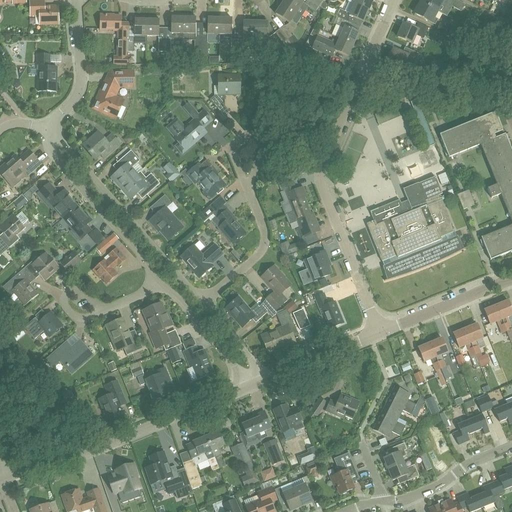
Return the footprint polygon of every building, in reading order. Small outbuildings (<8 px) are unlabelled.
[(305,11),(300,7),(303,3),(298,0),(284,0),(282,4),(296,13),(302,17),(305,11)] [(319,6),(309,0),(305,0),(303,4),(316,12),(319,6)] [(309,0),(319,6),(324,9),(327,5),(320,0),(309,0)] [(355,0),(354,4),(369,10),(373,0),(355,0)] [(444,0),(422,0),(421,2),(437,11),(440,5),(445,7),(448,2),(444,0)] [(465,4),(456,0),(453,0),(450,6),(461,12),(465,4)] [(40,25),(59,25),(58,6),(45,6),(45,1),(31,2),(31,17),(40,16),(40,25)] [(354,4),(348,1),(344,11),(340,9),(337,17),(347,21),(349,15),(364,22),(369,10),(354,4)] [(437,11),(421,2),(415,13),(435,24),(438,19),(434,17),(437,11)] [(302,17),(296,13),(282,4),(275,14),(289,23),(291,21),(297,25),(302,17)] [(183,40),(184,17),(180,17),(180,15),(172,15),(172,17),(171,17),(171,38),(165,38),(165,52),(170,52),(171,42),(183,42),(183,40)] [(187,17),(184,17),(183,40),(196,40),(195,50),(201,50),(202,36),(195,36),(195,23),(195,17),(195,15),(187,15),(187,17)] [(128,65),(128,51),(128,38),(128,23),(121,23),(121,16),(101,16),(101,30),(117,30),(117,56),(113,56),(113,65),(128,65)] [(135,19),(134,43),(146,44),(147,36),(147,20),(143,20),(143,18),(136,17),(136,20),(135,19)] [(344,28),(339,38),(354,45),(359,33),(345,26),(347,21),(337,17),(334,24),(344,28)] [(147,36),(159,37),(160,20),(158,20),(158,18),(151,18),(151,20),(147,20),(147,36)] [(220,35),(220,18),(208,18),(207,24),(208,36),(202,36),(201,50),(201,64),(208,64),(208,56),(207,56),(208,50),(208,40),(220,40),(220,35)] [(232,38),(232,36),(232,18),(220,18),(220,35),(224,35),(224,38),(232,38)] [(256,39),(256,22),(244,22),(243,38),(256,39)] [(256,22),(256,39),(268,39),(268,22),(256,22)] [(424,38),(429,27),(418,23),(416,28),(404,23),(398,37),(412,43),(415,35),(424,38)] [(456,40),(460,32),(440,23),(436,32),(456,40)] [(285,26),(280,29),(288,40),(293,36),(285,26)] [(280,29),(275,33),(283,44),(288,40),(280,29)] [(349,56),(354,45),(339,38),(338,42),(332,40),(332,42),(318,35),(311,49),(332,58),(335,51),(349,56)] [(228,57),(237,58),(238,40),(232,40),(231,53),(228,53),(228,57)] [(243,40),(238,40),(237,58),(250,58),(250,53),(247,53),(248,43),(243,43),(243,40)] [(414,65),(419,54),(409,49),(406,54),(393,49),(387,62),(403,69),(406,62),(414,65)] [(57,92),(57,68),(50,68),(51,55),(37,55),(37,64),(39,64),(38,91),(57,92)] [(66,56),(57,56),(57,64),(66,63),(66,56)] [(127,88),(134,88),(134,71),(111,70),(93,108),(116,119),(125,100),(114,95),(120,84),(127,84),(127,88)] [(240,75),(218,75),(219,95),(214,96),(210,99),(224,116),(229,112),(225,107),(225,95),(241,95),(240,75)] [(428,147),(435,144),(416,99),(410,102),(428,147)] [(191,117),(192,116),(195,120),(185,128),(177,118),(165,128),(174,138),(174,137),(186,151),(206,133),(203,129),(212,120),(204,111),(199,115),(197,112),(189,102),(183,108),(190,116),(191,117)] [(374,114),(379,125),(406,114),(401,104),(374,114)] [(433,112),(424,116),(427,124),(436,120),(433,112)] [(495,112),(440,135),(449,158),(485,143),(484,141),(495,136),(494,134),(503,131),(495,112)] [(105,150),(109,154),(120,144),(112,135),(106,140),(99,132),(83,146),(95,159),(105,150)] [(511,150),(505,134),(496,138),(495,136),(484,141),(485,143),(501,183),(487,189),(492,198),(505,193),(511,210),(511,150)] [(29,149),(19,158),(16,155),(0,168),(0,172),(13,188),(41,164),(32,153),(29,149)] [(138,174),(132,168),(140,161),(131,150),(118,162),(123,168),(113,177),(116,180),(115,181),(121,189),(138,174)] [(184,177),(186,175),(188,177),(188,176),(195,184),(197,183),(211,199),(226,186),(213,171),(215,169),(207,160),(202,164),(199,162),(188,172),(186,169),(181,174),(184,177)] [(181,175),(180,174),(170,162),(163,168),(168,174),(165,176),(171,183),(181,175)] [(286,170),(275,174),(279,182),(289,178),(286,170)] [(146,178),(140,172),(138,174),(121,189),(128,196),(129,195),(132,199),(142,190),(147,195),(161,183),(152,173),(146,178)] [(441,185),(449,182),(445,173),(438,176),(441,185)] [(370,212),(374,221),(367,224),(384,266),(383,266),(387,280),(389,279),(412,272),(434,263),(455,253),(464,248),(458,235),(457,236),(440,195),(442,194),(435,177),(418,183),(403,189),(408,200),(401,203),(400,200),(370,212)] [(293,181),(281,186),(284,196),(287,195),(294,212),(307,206),(304,197),(306,197),(302,188),(296,190),(293,181)] [(64,218),(77,206),(65,191),(66,190),(65,189),(60,194),(50,183),(39,193),(52,208),(54,206),(64,218)] [(469,191),(458,196),(463,211),(475,206),(469,191)] [(22,195),(13,202),(20,210),(28,202),(22,195)] [(168,241),(175,235),(184,228),(166,208),(172,203),(166,195),(151,208),(157,215),(150,221),(156,229),(157,228),(168,241)] [(227,203),(221,196),(201,213),(200,213),(197,215),(204,223),(224,205),(227,203)] [(77,206),(64,218),(73,229),(72,230),(80,240),(91,230),(86,225),(92,220),(91,219),(90,220),(77,206)] [(294,212),(286,215),(290,226),(298,222),(300,228),(297,229),(304,246),(317,241),(314,233),(318,232),(314,223),(316,222),(312,213),(311,214),(307,206),(294,212)] [(228,210),(217,219),(222,225),(219,228),(234,245),(246,234),(236,222),(232,217),(233,216),(228,210)] [(0,236),(0,237),(9,248),(20,239),(17,235),(14,232),(22,225),(21,223),(26,219),(20,212),(15,216),(14,215),(0,226),(0,228),(4,233),(0,236)] [(275,220),(268,222),(271,230),(278,227),(275,220)] [(511,229),(483,242),(491,260),(511,251),(511,229)] [(0,255),(9,248),(0,237),(0,255)] [(113,245),(108,238),(95,249),(101,255),(113,245)] [(293,253),(288,242),(280,245),(284,256),(293,253)] [(212,264),(223,255),(215,246),(203,256),(194,246),(181,257),(193,271),(199,279),(214,266),(212,264)] [(119,265),(126,259),(116,248),(109,254),(112,257),(107,262),(105,260),(94,269),(107,283),(117,274),(112,268),(117,263),(119,265)] [(308,270),(299,273),(304,285),(313,281),(332,274),(329,267),(327,262),(329,261),(325,250),(315,254),(315,256),(304,260),(308,269),(308,270)] [(246,262),(239,253),(235,257),(231,251),(227,254),(233,262),(238,259),(242,265),(246,262)] [(81,260),(76,255),(73,252),(60,263),(68,273),(82,262),(81,260)] [(26,267),(36,279),(40,275),(45,280),(59,267),(51,257),(43,265),(37,258),(26,267)] [(275,292),(266,300),(275,311),(287,300),(282,295),(291,285),(274,266),(262,277),(275,292)] [(24,306),(28,303),(38,294),(29,284),(36,279),(26,267),(3,287),(11,296),(14,294),(24,306)] [(328,304),(323,293),(315,296),(317,302),(322,315),(324,314),(330,328),(344,323),(335,301),(328,304)] [(266,313),(268,312),(272,317),(276,314),(277,314),(275,311),(266,300),(260,307),(257,303),(250,310),(239,297),(226,309),(243,328),(252,320),(255,323),(266,314),(266,313)] [(283,309),(284,311),(286,309),(290,315),(298,308),(292,301),(283,309)] [(511,328),(511,329),(507,317),(511,315),(511,309),(509,301),(497,306),(507,331),(511,343),(511,342),(511,328)] [(161,329),(172,324),(167,312),(165,313),(161,303),(143,311),(152,332),(150,333),(156,348),(170,343),(166,334),(163,335),(161,329)] [(502,334),(507,331),(497,306),(485,310),(490,324),(497,321),(502,334)] [(300,331),(311,326),(303,309),(293,314),(300,331)] [(277,314),(276,314),(280,323),(285,321),(287,326),(269,334),(270,336),(263,339),(269,353),(288,345),(289,346),(296,343),(289,330),(296,328),(287,310),(277,314)] [(36,318),(25,327),(35,339),(44,331),(50,337),(63,326),(51,312),(47,316),(46,317),(40,322),(36,318)] [(106,326),(113,341),(115,340),(119,350),(124,348),(127,355),(143,348),(135,330),(128,333),(122,319),(106,326)] [(23,332),(16,324),(8,331),(15,339),(23,332)] [(477,324),(466,329),(476,354),(481,352),(478,345),(476,341),(483,338),(477,324)] [(466,329),(454,334),(459,348),(466,345),(468,350),(471,356),(476,354),(466,329)] [(443,360),(441,355),(448,352),(442,339),(431,343),(441,369),(446,367),(443,360)] [(71,373),(92,355),(80,341),(68,351),(63,346),(47,359),(53,367),(60,361),(71,373)] [(432,366),(434,365),(436,371),(439,369),(441,369),(431,343),(419,348),(424,362),(430,360),(432,366)] [(186,350),(184,351),(190,367),(193,366),(198,379),(214,372),(205,350),(199,352),(197,346),(186,350)] [(181,361),(175,347),(167,351),(172,365),(181,361)] [(476,354),(471,356),(475,367),(480,365),(477,358),(476,354)] [(456,358),(460,369),(467,366),(462,355),(456,358)] [(486,355),(477,358),(480,365),(481,367),(489,364),(486,355)] [(141,367),(139,363),(130,367),(131,371),(134,378),(144,374),(141,367)] [(155,401),(169,395),(163,383),(170,380),(165,368),(158,371),(160,375),(146,380),(155,401)] [(436,371),(442,386),(446,384),(439,369),(436,371)] [(425,373),(419,375),(423,385),(429,383),(425,373)] [(104,387),(108,396),(99,399),(107,420),(123,414),(120,407),(126,405),(117,381),(110,384),(104,387)] [(416,405),(408,400),(411,394),(395,386),(389,397),(414,410),(414,409),(416,405)] [(345,419),(346,417),(353,420),(360,402),(341,394),(337,403),(330,400),(326,411),(345,419)] [(488,395),(483,398),(488,410),(494,408),(500,422),(507,419),(509,424),(511,423),(511,417),(507,405),(500,407),(497,400),(491,403),(488,395)] [(414,410),(389,397),(384,408),(400,416),(403,410),(416,418),(419,412),(414,409),(414,410)] [(439,413),(432,397),(425,400),(432,416),(439,413)] [(317,417),(327,403),(320,398),(310,412),(317,417)] [(454,401),(457,406),(463,403),(461,398),(454,401)] [(488,410),(483,398),(477,400),(482,413),(488,410)] [(287,405),(274,410),(282,431),(286,440),(296,435),(294,432),(295,431),(301,429),(304,428),(297,408),(289,411),(287,405)] [(400,416),(384,408),(379,419),(403,431),(405,426),(397,422),(400,416)] [(260,439),(258,434),(271,428),(264,411),(254,415),(256,419),(243,424),(246,432),(241,434),(246,445),(248,446),(259,442),(260,439)] [(441,415),(444,422),(447,421),(446,418),(447,416),(450,415),(448,412),(441,415)] [(474,418),(472,414),(468,415),(470,420),(475,432),(482,429),(485,434),(490,432),(483,415),(474,418)] [(403,431),(379,419),(373,430),(389,438),(392,432),(400,436),(403,431)] [(468,435),(475,432),(470,420),(458,425),(460,430),(454,433),(459,445),(470,441),(468,435)] [(214,432),(212,432),(205,435),(217,463),(219,469),(226,467),(223,461),(218,447),(224,445),(219,431),(214,433),(214,432)] [(197,439),(198,440),(193,442),(194,443),(186,446),(191,458),(204,453),(207,460),(208,460),(213,472),(219,469),(217,463),(205,435),(198,438),(197,439)] [(273,465),(283,461),(275,439),(264,444),(273,465)] [(388,469),(403,462),(401,457),(406,455),(404,450),(406,449),(404,443),(395,446),(398,452),(383,458),(388,469)] [(254,469),(243,444),(231,449),(239,468),(243,467),(245,473),(254,469)] [(309,449),(312,459),(318,457),(314,447),(309,449)] [(185,469),(177,472),(175,466),(170,468),(164,452),(149,457),(152,466),(145,468),(151,485),(165,480),(166,482),(165,483),(169,494),(174,492),(176,499),(187,495),(184,489),(191,486),(185,469)] [(346,493),(346,492),(355,489),(349,475),(356,473),(348,453),(334,459),(339,474),(332,477),(335,485),(337,485),(341,495),(342,494),(343,495),(346,493)] [(194,460),(183,464),(185,469),(191,486),(192,489),(203,486),(194,460)] [(403,462),(388,469),(393,480),(405,475),(407,481),(418,476),(414,465),(406,468),(403,462)] [(316,464),(306,468),(309,475),(311,474),(312,477),(315,478),(318,477),(319,474),(319,471),(316,464)] [(126,493),(138,489),(140,488),(136,477),(138,477),(134,465),(130,466),(114,471),(114,472),(116,471),(117,475),(115,476),(115,474),(114,474),(115,476),(113,476),(112,475),(111,475),(112,477),(109,478),(115,494),(125,490),(126,493)] [(272,467),(260,472),(264,481),(276,476),(272,467)] [(511,486),(511,474),(509,467),(504,469),(507,474),(499,478),(500,480),(493,483),(498,495),(505,492),(504,490),(511,486)] [(313,489),(308,476),(303,478),(305,484),(294,489),(301,507),(313,503),(308,491),(313,489)] [(478,496),(483,508),(495,503),(493,497),(498,495),(493,483),(483,487),(485,492),(478,496)] [(301,507),(294,489),(283,493),(280,487),(274,490),(280,502),(285,500),(290,511),(301,507)] [(270,502),(276,499),(271,488),(258,494),(261,501),(246,507),(248,511),(274,511),(275,511),(270,502)] [(76,490),(62,495),(68,511),(69,511),(80,509),(80,511),(82,511),(89,510),(89,511),(106,511),(102,500),(98,489),(87,492),(89,498),(88,498),(82,500),(81,496),(79,490),(76,490)] [(472,511),(483,508),(478,496),(470,499),(468,493),(457,498),(462,510),(468,507),(469,511),(472,511)] [(239,511),(234,500),(233,496),(221,501),(222,504),(225,511),(239,511)] [(440,504),(442,511),(462,511),(458,511),(455,511),(451,500),(440,504)]
